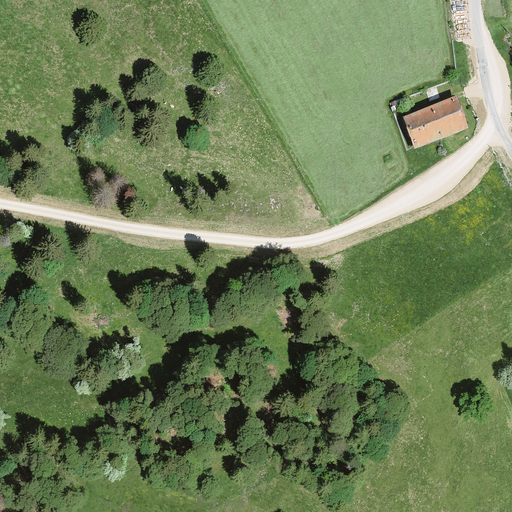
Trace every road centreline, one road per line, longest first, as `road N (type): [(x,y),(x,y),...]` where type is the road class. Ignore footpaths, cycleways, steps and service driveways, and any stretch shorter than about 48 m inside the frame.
road 1 (track): [(500,127),(316,242),(178,236),(0,204)]
road 2 (unclassified): [(511,149),(485,87),(477,0)]
